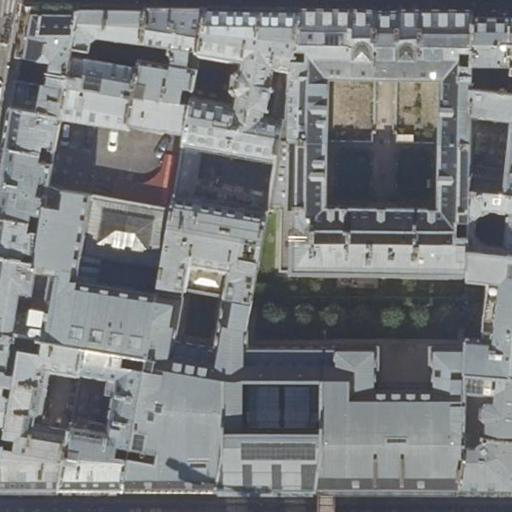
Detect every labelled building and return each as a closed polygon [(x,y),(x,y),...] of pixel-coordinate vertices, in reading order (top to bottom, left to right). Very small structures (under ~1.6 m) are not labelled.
[(73,48),(80,6),(50,6),(28,6),(21,48),(19,56),(54,60),(50,83),(46,83),(45,84),(15,79),(11,107),(62,115),(72,55),(73,48)] [(143,7),(80,6),(73,48),(90,51),(92,40),(99,35),(171,46),(170,51),(164,51),(164,55),(154,54),(153,61),(140,59),(138,67),(72,55),(62,115),(61,116),(129,128),(129,123),(186,133),(192,95),(199,54),(207,8),(143,7)] [(241,8),(207,8),(199,54),(243,62),(241,70),(239,69),(234,73),(232,89),(235,93),(237,93),(235,103),(192,95),(186,133),(173,207),(159,285),(224,296),(252,301),(267,215),(268,208),(263,207),(263,208),(250,206),(250,204),(242,203),(241,204),(205,197),(205,196),(195,195),(204,148),(276,160),(280,140),(291,75),(302,9),(281,9),(241,8)] [(342,10),(302,9),(291,75),(291,140),(330,141),(330,76),(376,76),(377,10),(342,10)] [(389,10),(377,10),(376,76),(396,77),(397,10),(389,10)] [(435,11),(397,10),(396,77),(397,77),(444,77),(443,143),(470,143),(471,113),(471,87),(472,11),(435,11)] [(511,11),(472,11),(471,87),(511,92),(511,11)] [(511,92),(471,87),(471,113),(511,117),(511,124),(507,168),(470,164),(469,188),(511,193),(511,92)] [(61,116),(62,115),(11,107),(8,126),(4,147),(55,155),(61,116)] [(291,140),(280,140),(276,160),(268,208),(267,215),(276,215),(276,209),(283,209),(282,269),(468,274),(469,249),(469,188),(470,164),(470,143),(443,143),(398,142),(398,166),(442,167),(441,208),(328,205),(329,166),(373,166),(373,142),(330,141),(291,140)] [(50,183),(55,155),(4,147),(0,171),(0,216),(31,222),(43,224),(47,197),(39,196),(41,181),(50,183)] [(49,186),(47,197),(43,224),(41,235),(36,262),(0,256),(0,331),(14,334),(21,296),(31,298),(34,286),(48,288),(40,338),(85,346),(125,353),(147,356),(158,291),(159,285),(173,207),(49,186)] [(511,193),(469,188),(469,249),(511,254),(511,193)] [(29,234),(31,222),(0,216),(0,256),(36,262),(41,235),(40,234),(38,232),(35,231),(31,232),(29,234)] [(511,254),(469,249),(468,274),(468,277),(491,279),(486,338),(467,337),(467,347),(467,371),(511,376),(511,254)] [(182,295),(158,291),(147,356),(145,368),(124,490),(168,490),(265,491),(317,491),(337,491),(394,491),(458,492),(465,434),(466,390),(467,371),(467,347),(430,346),(429,386),(376,385),(377,345),(334,344),(334,347),(247,346),(247,327),(252,301),(224,296),(214,346),(175,339),(182,295)] [(22,336),(14,334),(0,331),(0,433),(6,435),(24,336),(22,336)] [(40,338),(29,337),(24,336),(6,435),(0,469),(0,489),(34,490),(60,490),(71,429),(42,424),(51,371),(80,375),(85,346),(40,338)] [(145,368),(123,365),(125,353),(85,346),(80,375),(71,429),(60,490),(94,490),(124,490),(145,368)] [(511,376),(467,371),(466,390),(494,393),(493,400),(489,400),(484,404),(482,404),(481,415),(486,420),(485,436),(511,439),(511,376)] [(511,439),(485,436),(465,434),(458,492),(495,492),(511,491),(511,439)]
